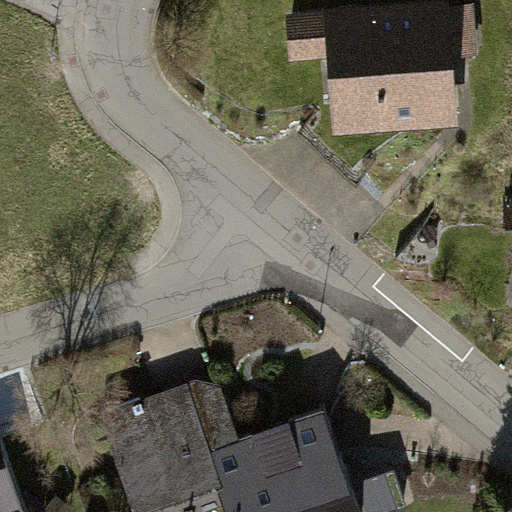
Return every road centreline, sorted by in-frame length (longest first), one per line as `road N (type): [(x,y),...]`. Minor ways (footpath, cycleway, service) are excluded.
road 1 (residential): [(262,212),(511,421)]
road 2 (residential): [(262,212),(222,263),(156,293),(0,341)]
road 3 (residential): [(102,15),(106,63),(126,96),(262,212)]
